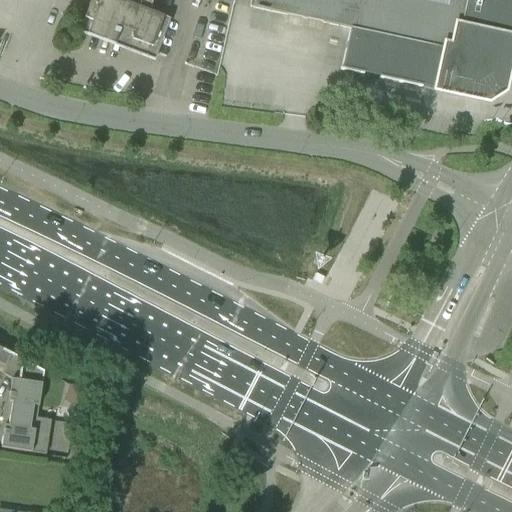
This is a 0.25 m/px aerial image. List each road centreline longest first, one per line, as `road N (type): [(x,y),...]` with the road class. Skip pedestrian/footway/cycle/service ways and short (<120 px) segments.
road 1 (tertiary): [(494,212),(350,148),(146,120),(0,87)]
road 2 (primary): [(394,399),(0,202)]
road 3 (primary): [(0,255),(366,446)]
road 4 (tertiary): [(494,212),(394,399)]
road 5 (tertiary): [(423,414),(511,233)]
